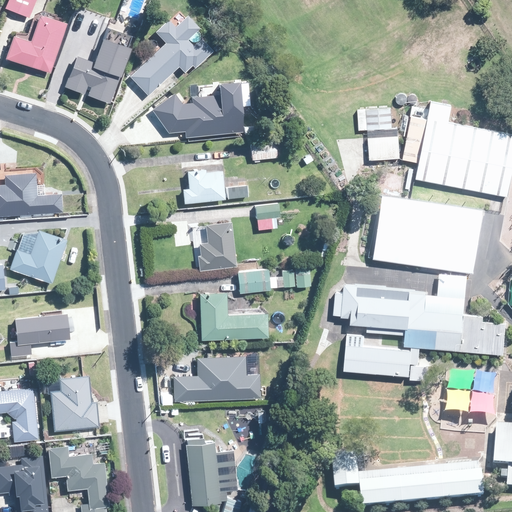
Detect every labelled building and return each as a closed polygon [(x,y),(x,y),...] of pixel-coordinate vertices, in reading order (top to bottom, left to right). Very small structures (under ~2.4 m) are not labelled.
[(33,18),(39,0),(11,0),(9,8),(12,9),(33,18)] [(97,19),(72,10),(68,19),(93,28),(97,19)] [(54,72),(70,22),(43,13),(34,40),(17,34),(9,57),(32,65),(54,72)] [(191,74),(217,50),(185,16),(177,24),(171,18),(157,30),(169,43),(136,73),(153,91),(182,65),(191,74)] [(126,75),(136,49),(112,41),(103,66),(81,58),(70,87),(115,104),(126,75)] [(187,130),(188,137),(243,130),(248,112),(245,81),(227,82),(227,99),(183,102),(176,93),(154,108),(172,131),(187,130)] [(508,199),(511,177),(511,137),(449,126),(452,109),(432,105),(428,123),(412,120),(404,162),(420,165),(417,181),(508,199)] [(367,108),(368,128),(393,127),(392,107),(367,108)] [(252,158),(277,156),(275,143),(272,143),(271,134),(253,136),(254,144),(251,145),(251,147),(252,155),(252,158)] [(398,138),(369,140),(370,161),(400,160),(398,138)] [(310,154),(304,158),(306,163),(313,159),(310,154)] [(184,202),(225,198),(222,169),(206,171),(205,168),(195,169),(192,169),(187,170),(188,182),(188,187),(182,188),(182,190),(184,202)] [(410,188),(414,169),(410,168),(406,188),(410,188)] [(53,193),(44,194),(37,194),(36,171),(4,173),(5,183),(0,183),(0,214),(62,211),(62,207),(61,192),(53,193)] [(227,186),(228,197),(248,196),(247,184),(238,185),(227,186)] [(256,207),(257,216),(258,228),(276,226),(275,216),(279,216),(278,202),(256,204),(256,207)] [(200,254),(197,254),(199,269),(236,265),(231,220),(205,223),(205,226),(207,242),(199,242),(200,254)] [(64,237),(41,229),(38,229),(38,230),(37,232),(30,252),(16,248),(14,252),(9,267),(52,281),(66,240),(67,238),(64,237)] [(326,236),(322,249),(327,250),(331,238),(326,236)] [(296,268),(296,286),(311,285),(309,267),(296,268)] [(239,292),(247,291),(270,289),(270,287),(295,285),(293,269),(282,270),(282,275),(269,276),(268,268),(238,271),(238,272),(239,292)] [(506,322),(491,321),(483,320),(484,315),(426,310),(427,293),(411,291),(411,290),(358,285),(358,283),(345,282),(344,292),(337,291),(334,313),(342,314),(342,316),(353,316),(352,322),(369,323),(368,330),(406,334),(405,342),(412,342),(412,349),(351,344),(347,343),(345,368),(410,374),(411,365),(411,362),(419,363),(419,357),(420,346),(421,335),(436,337),(435,347),(504,353),(506,322)] [(267,312),(265,312),(227,314),(226,295),(226,291),(223,291),(199,292),(200,305),(200,309),(201,338),(268,336),(267,322),(267,312)] [(69,337),(68,318),(67,312),(62,313),(42,315),(15,317),(18,341),(10,341),(11,355),(32,353),(31,351),(30,341),(69,337)] [(177,375),(178,400),(262,398),(262,374),(248,374),(247,357),(201,359),(201,374),(177,375)] [(496,373),(443,372),(442,418),(494,420),(496,373)] [(92,398),(91,393),(90,374),(62,377),(59,377),(60,389),(50,390),(51,393),(54,430),(79,427),(96,426),(99,425),(99,423),(97,401),(96,401),(94,401),(92,401),(92,398)] [(13,424),(14,435),(14,441),(38,438),(33,387),(0,390),(0,411),(3,411),(7,411),(16,418),(16,420),(12,421),(13,424)] [(511,425),(498,425),(495,464),(509,465),(509,471),(502,471),(502,478),(508,478),(508,486),(511,486),(511,425)] [(227,498),(222,450),(215,451),(214,441),(204,442),(203,436),(195,437),(195,438),(196,443),(186,444),(191,504),(206,502),(220,501),(220,499),(227,498)] [(69,454),(68,446),(67,443),(48,446),(51,475),(65,474),(67,488),(75,487),(86,486),(87,490),(89,502),(81,503),(81,507),(81,511),(106,511),(106,504),(109,504),(104,460),(97,461),(93,462),(92,452),(69,454)] [(48,511),(42,454),(21,456),(21,462),(0,464),(0,491),(9,490),(9,493),(15,492),(16,511),(48,511)] [(361,486),(360,475),(358,454),(333,456),(336,488),(361,486)] [(485,495),(483,470),(480,470),(479,463),(360,475),(364,507),(372,506),(379,506),(395,504),(403,503),(419,502),(427,501),(443,499),(450,499),(465,497),(472,496),(485,495)] [(237,511),(240,504),(228,500),(223,511),(237,511)]
